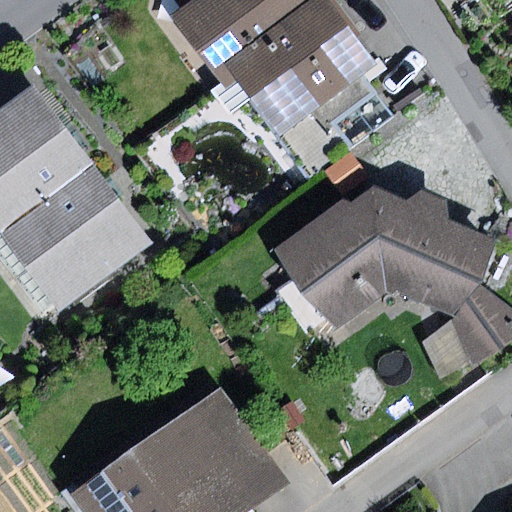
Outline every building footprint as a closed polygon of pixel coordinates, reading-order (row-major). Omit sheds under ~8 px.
[(229,65),(313,3),(310,0),(174,0),(183,12),(174,18),(215,74),(229,65)] [(316,0),(313,3),(229,65),(313,177),(342,155),(313,116),(365,77),(380,66),(330,0),(316,0)] [(394,117),(365,77),(313,116),(342,155),(394,117)] [(36,86),(0,112),(0,229),(3,234),(95,164),(36,86)] [(351,154),(325,172),(342,195),(368,176),(351,154)] [(95,164),(3,234),(61,312),(154,242),(95,164)] [(343,202),(275,252),(337,330),(388,292),(454,315),(475,282),(499,243),(448,220),(449,202),(422,191),(409,202),(373,189),(353,204),(343,202)] [(511,339),(511,310),(475,282),(454,315),(471,371),(511,339)] [(221,392),(73,498),(82,511),(251,511),(288,486),(221,392)] [(294,402),(280,410),(291,430),(306,422),(294,402)]
